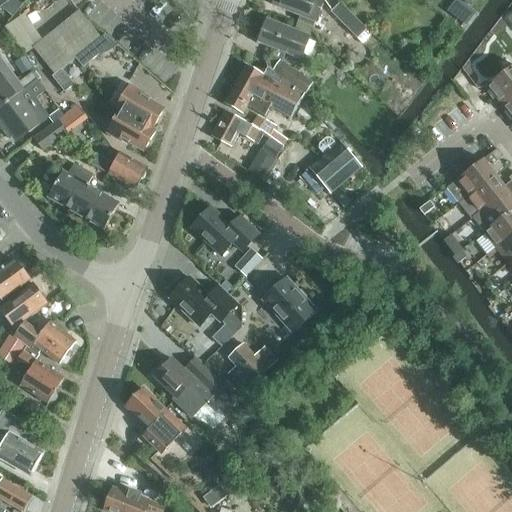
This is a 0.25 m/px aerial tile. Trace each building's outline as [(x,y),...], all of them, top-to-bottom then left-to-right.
[(275,0),(273,6),(301,17),(299,22),(314,28),(324,0),(275,0)] [(457,1),(450,9),(465,23),(472,15),(457,1)] [(331,12),(362,44),(365,41),(372,48),(377,40),(341,2),(331,12)] [(274,49),(286,54),(301,60),(310,37),(268,21),(259,43),(274,49)] [(83,68),(99,55),(91,46),(76,58),(83,68)] [(286,54),(274,49),(266,66),(305,94),(313,84),(282,62),(286,54)] [(0,108),(20,93),(37,80),(32,73),(18,84),(2,62),(2,61),(0,58),(0,108)] [(247,65),(225,104),(243,114),(247,107),(265,117),(271,107),(292,118),(305,94),(268,68),(264,75),(247,65)] [(511,67),(487,86),(501,104),(511,95),(511,67)] [(53,77),(65,93),(74,85),(62,70),(53,77)] [(125,97),(118,109),(152,129),(164,109),(143,97),(144,94),(128,85),(122,95),(125,97)] [(20,93),(0,108),(0,120),(12,136),(12,137),(25,128),(29,132),(28,133),(29,133),(43,123),(42,122),(20,93)] [(511,95),(501,104),(511,117),(511,95)] [(78,107),(59,121),(68,133),(68,134),(87,120),(78,107)] [(152,129),(118,109),(117,110),(121,112),(113,125),(106,127),(108,134),(121,142),(122,139),(144,152),(156,131),(152,129)] [(264,134),(245,123),(246,122),(226,111),(212,137),(232,148),(239,134),(258,145),(264,134)] [(256,127),(271,136),(275,128),(260,119),(256,127)] [(34,139),(43,151),(68,133),(59,121),(34,139)] [(95,150),(115,160),(121,148),(101,138),(95,150)] [(310,169),(324,185),(355,159),(341,143),(310,169)] [(250,169),(265,176),(276,155),(261,148),(250,169)] [(447,189),(459,204),(496,176),(487,165),(491,162),(493,165),(504,157),(498,149),(455,182),(447,189)] [(90,164),(135,190),(141,180),(144,179),(146,175),(145,172),(147,168),(120,153),(114,164),(96,154),(90,164)] [(49,198),(105,230),(119,205),(89,188),(90,186),(88,185),(94,175),(74,165),(68,175),(63,173),(49,198)] [(472,220),(479,214),(508,192),(496,176),(459,204),(472,220)] [(479,214),(490,228),(491,229),(511,212),(511,196),(508,192),(479,214)] [(420,210),(426,217),(436,210),(430,202),(420,210)] [(212,208),(192,229),(221,257),(234,244),(242,252),(259,235),(241,218),(232,227),(212,208)] [(484,232),(496,248),(511,235),(511,212),(491,229),(490,228),(484,232)] [(451,235),(443,241),(448,247),(456,241),(451,235)] [(511,235),(496,248),(508,263),(511,260),(511,235)] [(251,250),(235,267),(246,277),(262,259),(251,250)] [(462,250),(454,256),(459,263),(467,257),(462,250)] [(16,262),(3,271),(0,273),(0,303),(7,299),(31,281),(23,271),(24,268),(22,265),(19,265),(16,262)] [(171,299),(201,327),(212,314),(221,322),(238,305),(219,287),(211,296),(191,278),(171,299)] [(287,279),(263,300),(293,333),(317,312),(287,279)] [(33,284),(9,302),(0,309),(14,329),(48,304),(45,300),(46,298),(43,294),(41,294),(33,284)] [(24,323),(11,334),(39,355),(41,351),(59,365),(76,342),(51,323),(41,336),(24,323)] [(39,355),(11,334),(0,352),(0,356),(15,365),(29,373),(21,387),(48,404),(50,402),(55,401),(57,398),(56,393),(65,379),(34,360),(39,355)] [(236,366),(228,374),(243,390),(244,389),(246,391),(268,371),(262,364),(245,345),(230,359),(236,366)] [(173,360),(155,378),(175,398),(173,400),(192,418),(206,403),(208,401),(225,417),(233,409),(234,409),(234,407),(238,397),(237,397),(224,384),(223,385),(200,363),(191,372),(187,368),(185,371),(173,360)] [(167,412),(143,390),(127,408),(150,429),(144,436),(161,453),(185,430),(167,412)] [(172,408),(175,412),(180,407),(176,404),(172,408)] [(0,450),(0,460),(31,478),(44,453),(10,433),(0,450)] [(0,499),(22,511),(23,511),(33,497),(0,478),(0,499)] [(104,505),(106,508),(105,511),(106,511),(145,511),(146,511),(147,511),(163,511),(165,507),(150,501),(151,499),(141,495),(141,494),(131,490),(129,495),(114,489),(110,497),(107,498),(104,505)]
